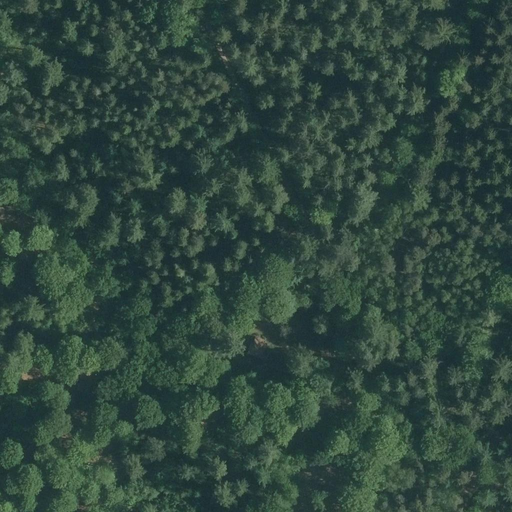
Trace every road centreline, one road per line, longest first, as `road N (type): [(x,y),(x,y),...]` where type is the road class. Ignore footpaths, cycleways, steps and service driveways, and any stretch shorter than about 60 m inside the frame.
road 1 (track): [(0,469),(330,253)]
road 2 (track): [(192,0),(330,253)]
road 3 (track): [(330,253),(463,0)]
road 4 (track): [(511,376),(392,325),(330,253)]
